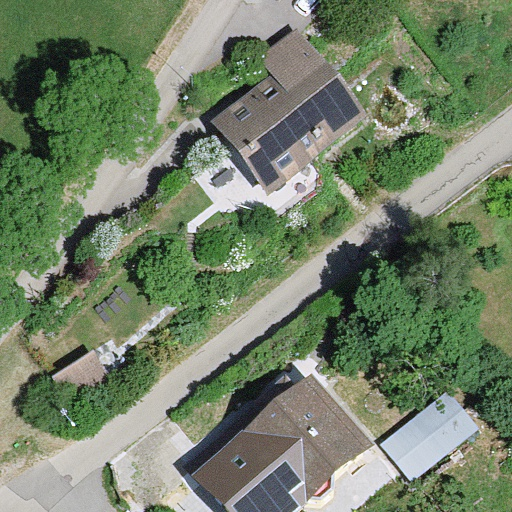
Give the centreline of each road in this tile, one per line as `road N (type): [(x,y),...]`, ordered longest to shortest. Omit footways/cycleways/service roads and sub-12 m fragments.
road 1 (residential): [(57,481),(511,129)]
road 2 (residential): [(233,0),(132,163),(0,324)]
